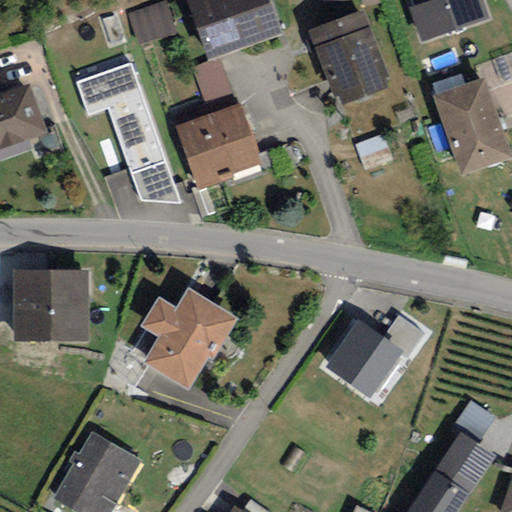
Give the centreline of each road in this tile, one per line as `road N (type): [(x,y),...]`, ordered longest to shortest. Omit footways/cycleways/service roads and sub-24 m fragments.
road 1 (unclassified): [(0,235),(187,240),(350,261)]
road 2 (residential): [(350,261),(333,301),(185,511)]
road 3 (unclassified): [(350,261),(511,297)]
